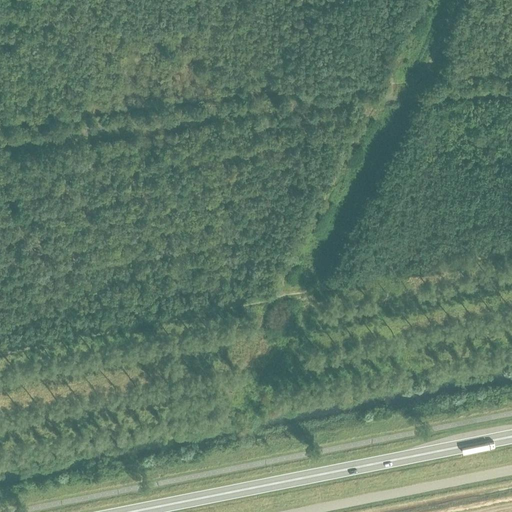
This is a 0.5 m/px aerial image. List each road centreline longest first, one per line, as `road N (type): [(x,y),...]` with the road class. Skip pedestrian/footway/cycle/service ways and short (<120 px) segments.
road 1 (trunk): [(122,511),(511,432)]
road 2 (unclassified): [(302,511),(511,469)]
